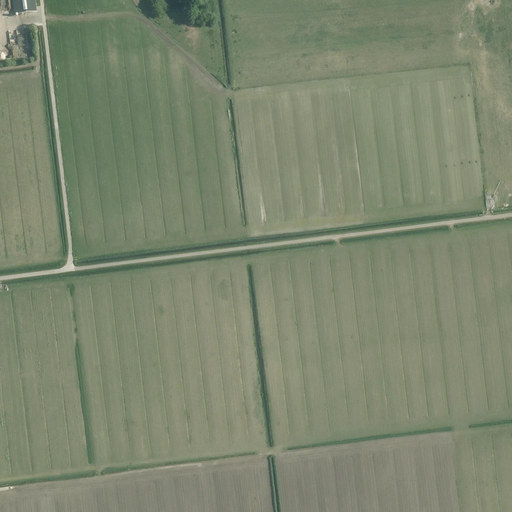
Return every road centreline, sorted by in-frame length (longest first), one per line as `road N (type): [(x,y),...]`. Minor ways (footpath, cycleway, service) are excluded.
road 1 (unclassified): [(69,269),(511,214)]
road 2 (unclassified): [(69,269),(41,0)]
